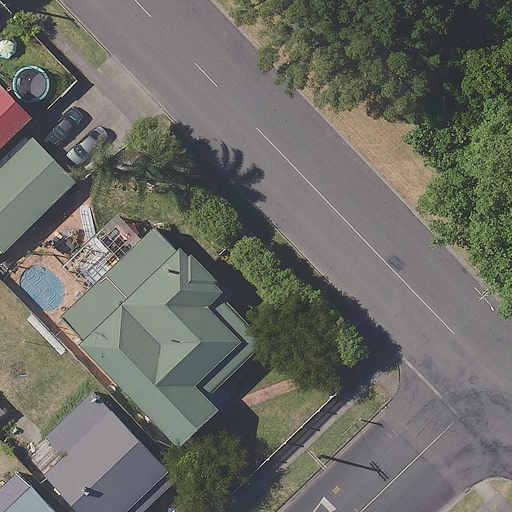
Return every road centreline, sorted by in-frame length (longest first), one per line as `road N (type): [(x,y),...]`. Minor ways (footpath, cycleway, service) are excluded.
road 1 (residential): [(131,0),(498,385)]
road 2 (residential): [(498,385),(364,511)]
